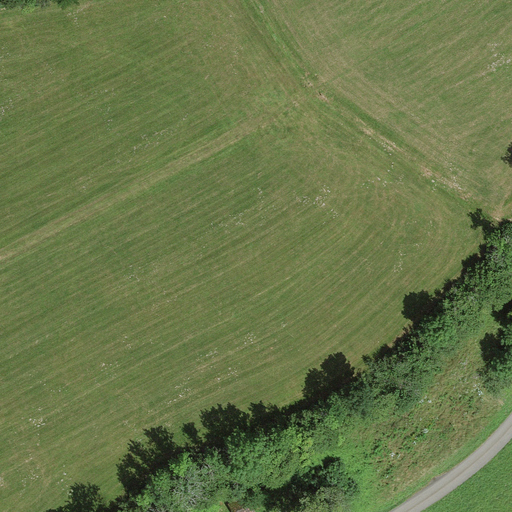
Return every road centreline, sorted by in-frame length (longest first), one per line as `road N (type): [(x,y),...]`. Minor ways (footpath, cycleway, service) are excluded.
road 1 (track): [(0,257),(109,203),(434,0)]
road 2 (unclassified): [(511,426),(405,511)]
